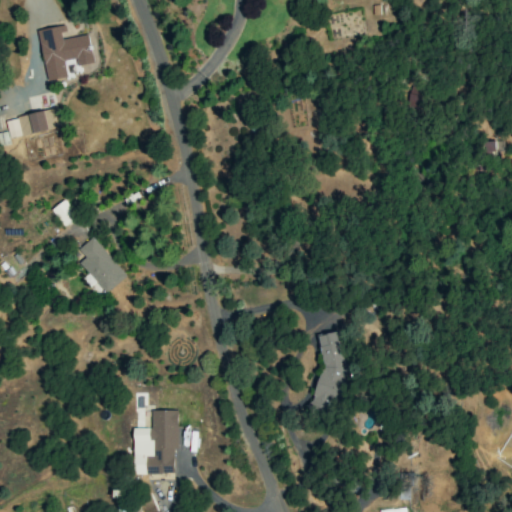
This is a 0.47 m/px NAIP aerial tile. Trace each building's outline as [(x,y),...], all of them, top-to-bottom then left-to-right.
[(37,30),(47,81),(68,77),(67,74),(94,69),(88,33),(67,37),(65,25),(37,30)] [(416,110),(423,90),(409,86),(402,105),(416,110)] [(4,119),(7,137),(59,129),(55,110),(4,119)] [(78,262),(104,294),(125,276),(92,237),(77,249),(84,257),(78,262)] [(177,410),(150,411),(150,456),(144,456),(144,474),(173,474),(173,449),(177,449),(177,410)]
